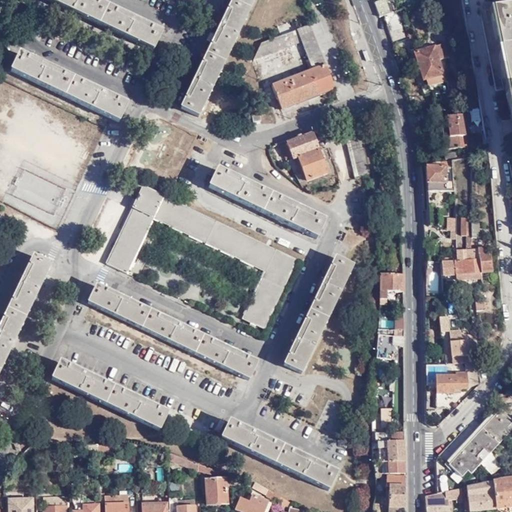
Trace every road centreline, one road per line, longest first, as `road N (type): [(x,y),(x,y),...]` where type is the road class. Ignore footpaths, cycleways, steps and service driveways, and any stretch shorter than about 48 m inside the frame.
road 1 (residential): [(141,104),(76,239),(79,285),(0,457)]
road 2 (primary): [(414,450),(409,169),(394,93)]
road 3 (residential): [(472,0),(511,290)]
road 4 (residential): [(394,93),(257,139),(217,138),(141,104)]
road 5 (residential): [(414,450),(436,440),(470,404),(511,338)]
